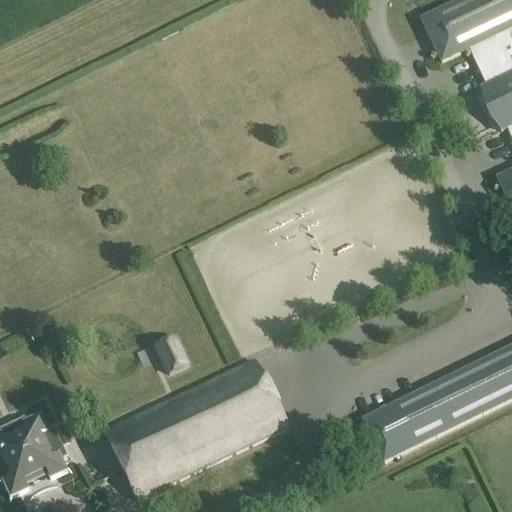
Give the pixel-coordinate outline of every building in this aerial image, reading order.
[(511,0),(464,0),(419,22),(441,67),(469,54),(485,88),(479,91),(501,136),(509,132),(511,139),(511,172),(496,181),(511,214),(511,0)] [(177,338),(153,350),(168,381),(192,370),(177,338)] [(511,349),(362,425),(384,468),(511,403),(511,349)] [(289,431),(280,413),(256,362),(104,435),(137,504),(289,431)] [(29,493),(27,489),(48,479),(50,483),(68,475),(72,477),(73,474),(69,473),(63,462),(67,460),(53,431),(49,433),(42,417),(43,413),(41,412),(40,416),(22,425),(27,435),(6,445),(1,435),(0,435),(0,486),(2,485),(10,501),(8,507),(10,507),(12,502),(29,493)]
